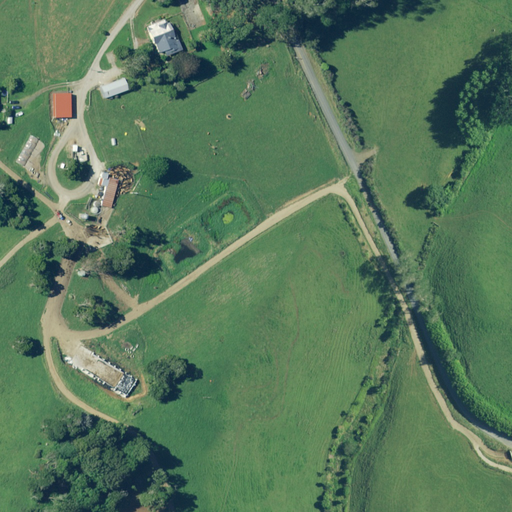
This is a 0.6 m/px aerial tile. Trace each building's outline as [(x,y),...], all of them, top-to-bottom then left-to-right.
[(146,26),(153,44),(154,43),(158,52),(162,51),(164,56),(181,49),(177,39),(175,40),(173,35),(176,34),(171,21),(168,22),(166,18),(146,26)] [(126,89),(122,78),(99,87),(104,98),(126,89)] [(71,92),(54,93),(55,117),(71,116),(71,92)] [(45,142),(32,135),(16,161),(30,169),(45,142)] [(76,154),(77,162),(86,160),(85,151),(78,152),(78,154),(76,154)] [(100,171),(97,183),(100,184),(98,190),(104,191),(100,205),(110,207),(118,180),(108,177),(109,172),(101,170),(100,171)]
